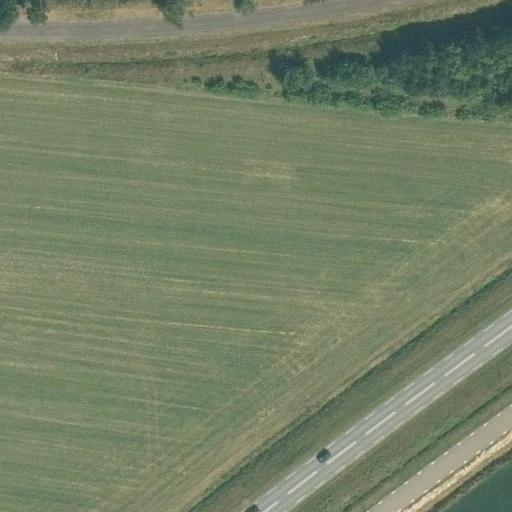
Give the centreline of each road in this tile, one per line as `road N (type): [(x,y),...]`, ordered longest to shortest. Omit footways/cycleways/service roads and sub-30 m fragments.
road 1 (unclassified): [(0,32),(264,19),(379,0)]
road 2 (secondary): [(267,511),(511,328)]
road 3 (unclassified): [(511,421),(387,511)]
